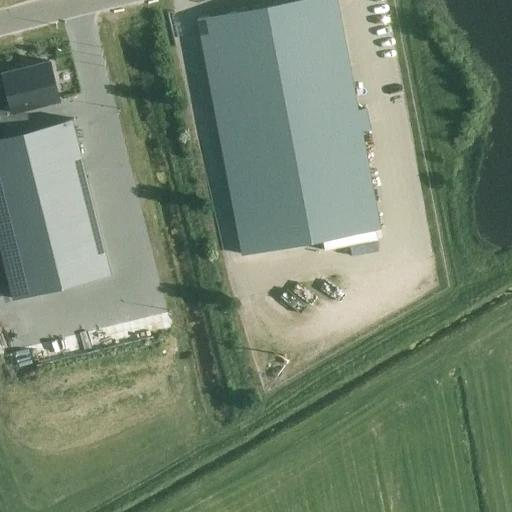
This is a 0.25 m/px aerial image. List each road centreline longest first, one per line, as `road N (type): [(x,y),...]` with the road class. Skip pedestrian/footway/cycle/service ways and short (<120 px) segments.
road 1 (unknown): [(170,0),(227,250),(257,269),(363,255),(391,232),(397,207),(351,0)]
road 2 (unknown): [(76,5),(119,177),(132,290),(116,319),(31,350)]
